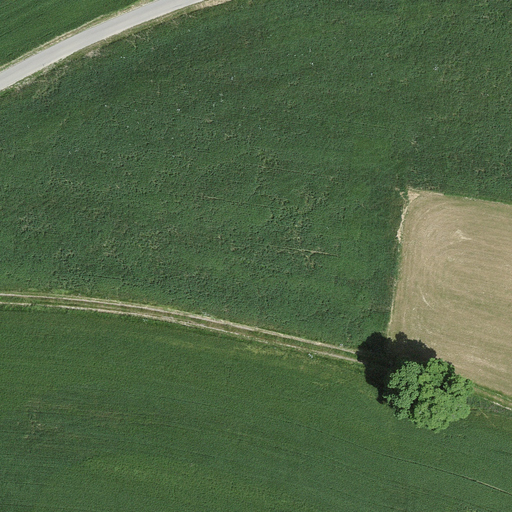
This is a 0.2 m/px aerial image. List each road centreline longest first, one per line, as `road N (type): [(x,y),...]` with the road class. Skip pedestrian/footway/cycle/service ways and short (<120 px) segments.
road 1 (track): [(511,416),(338,361),(0,304)]
road 2 (unclassified): [(196,0),(0,80)]
